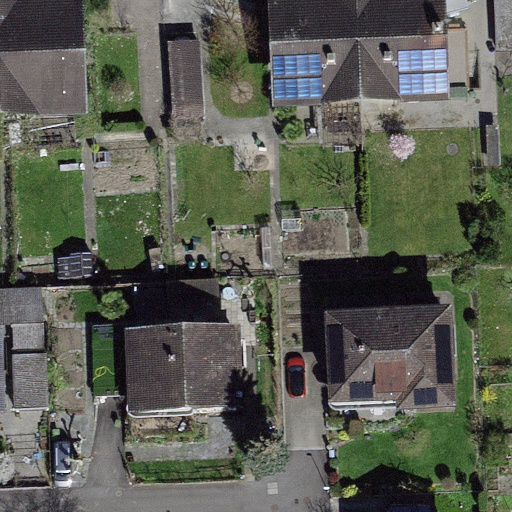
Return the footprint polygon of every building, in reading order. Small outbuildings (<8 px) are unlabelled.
[(360,96),(356,0),(325,0),(326,4),(283,6),(286,98),(360,96)] [(356,0),(360,96),(433,93),(431,33),(430,0),(387,2),(387,0),(356,0)] [(511,0),(496,0),(498,51),(511,50),(511,0)] [(0,4),(0,109),(71,107),(67,15),(25,16),(24,3),(0,4)] [(467,32),(431,33),(433,93),(469,92),(467,32)] [(203,119),(198,42),(168,44),(173,121),(203,119)] [(41,293),(0,294),(0,324),(41,323),(41,293)] [(445,320),(332,323),(334,401),(402,399),(402,408),(448,407),(445,320)] [(136,393),(134,342),(133,327),(95,329),(98,393),(136,393)] [(136,393),(136,409),(194,406),(194,414),(236,412),(233,338),(211,339),(210,330),(170,332),(170,340),(134,342),(136,393)] [(47,355),(14,357),(17,413),(49,412),(47,355)]
